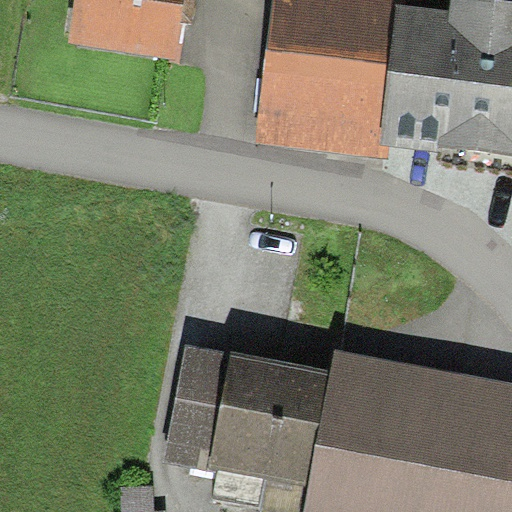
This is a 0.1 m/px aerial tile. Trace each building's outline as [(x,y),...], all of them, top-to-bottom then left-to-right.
[(76,0),(67,46),(176,67),(187,9),(189,0),(76,0)] [(382,152),(400,9),(401,0),(271,0),(254,149),(389,162),(389,153),(382,152)] [(511,8),(452,1),(450,15),(400,9),(382,152),(389,153),(511,168),(511,8)] [(511,511),(511,388),(335,354),(331,377),(191,350),(168,464),(219,473),(212,503),(259,511),(261,511),(267,485),(310,493),(306,511),(511,511)] [(126,511),(177,511),(177,486),(126,488),(126,511)]
